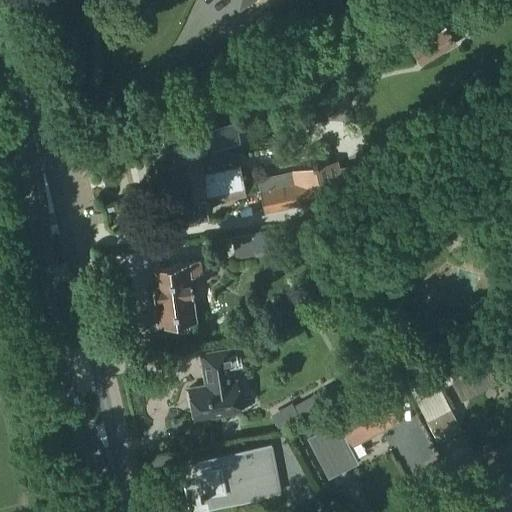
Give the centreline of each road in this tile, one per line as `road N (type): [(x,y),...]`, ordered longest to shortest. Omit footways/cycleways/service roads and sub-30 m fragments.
road 1 (tertiary): [(35,142),(51,335),(73,403),(116,489)]
road 2 (tertiary): [(116,489),(88,331),(35,142)]
